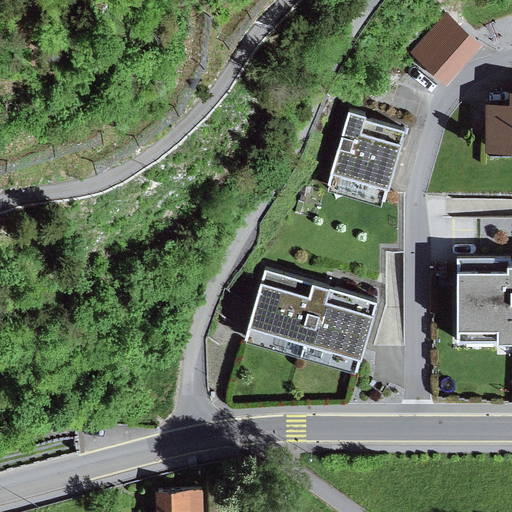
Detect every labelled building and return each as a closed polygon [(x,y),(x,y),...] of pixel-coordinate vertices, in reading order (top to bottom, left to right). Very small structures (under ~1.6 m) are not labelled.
[(454,9),(417,47),(447,76),(484,38),(454,9)] [(510,93),(486,93),(486,141),(511,140),(511,78),(510,79),(510,93)] [(366,109),(349,104),(328,186),(381,200),(405,126),(366,114),(366,109)] [(511,248),(458,249),(458,333),(511,331),(511,248)] [(313,278),(266,264),(246,332),(358,364),(378,297),(371,295),(313,278)] [(204,511),(204,481),(155,482),(155,511),(204,511)]
